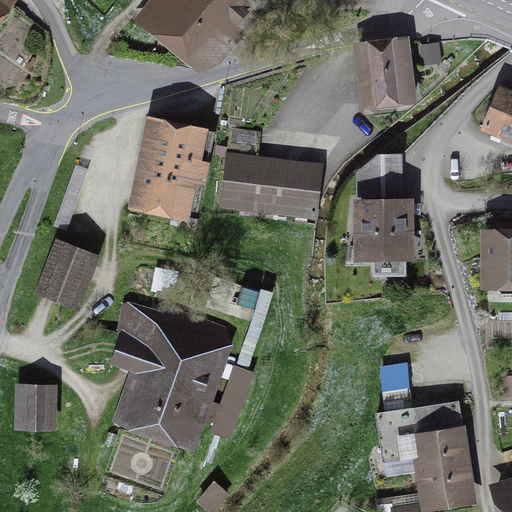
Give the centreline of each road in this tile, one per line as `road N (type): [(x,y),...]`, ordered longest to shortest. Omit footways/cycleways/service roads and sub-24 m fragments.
road 1 (residential): [(511,60),(448,126),(430,175),(494,511)]
road 2 (unclassified): [(88,105),(341,39),(439,0)]
road 3 (unclassified): [(54,135),(0,308)]
